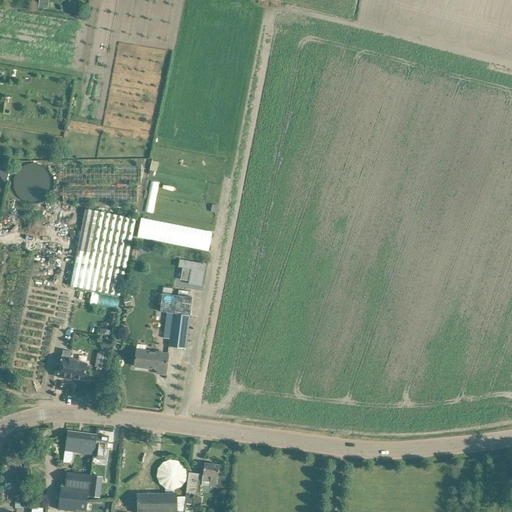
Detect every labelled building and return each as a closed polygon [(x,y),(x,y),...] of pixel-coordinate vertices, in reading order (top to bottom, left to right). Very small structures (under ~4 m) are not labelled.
[(0,177),(5,183),(10,161),(0,161),(0,177)] [(75,176),(94,176),(94,168),(100,168),(100,172),(107,172),(107,171),(112,171),(112,163),(71,163),(71,170),(76,170),(75,176)] [(84,209),(69,286),(120,296),(136,219),(84,209)] [(179,260),(178,267),(183,267),(180,279),(189,281),(188,284),(201,286),(205,264),(179,260)] [(188,326),(189,316),(166,313),(163,338),(169,339),(168,346),(185,348),(186,339),(188,326)] [(110,339),(100,341),(102,349),(112,347),(110,339)] [(71,352),(63,350),(57,377),(66,379),(67,377),(83,380),(86,363),(70,360),(71,352)] [(167,354),(158,353),(136,350),(134,366),(156,369),(156,373),(165,374),(167,354)] [(94,451),(96,435),(88,434),(82,433),(82,434),(78,434),(79,433),(68,431),(64,459),(71,460),(72,452),(85,453),(94,455),(94,451)] [(108,437),(96,435),(94,451),(94,455),(93,458),(105,460),(106,452),(108,437)] [(164,494),(173,493),(173,490),(180,488),(185,482),(186,474),(184,465),(178,461),(169,460),(162,463),(157,469),(156,476),(159,484),(164,488),(164,494)] [(218,475),(219,465),(204,464),(202,475),(201,482),(202,482),(202,485),(223,488),(224,476),(218,475)] [(85,511),(89,484),(91,475),(66,472),(64,486),(60,486),(57,510),(76,511),(85,511)] [(182,511),(184,506),(191,506),(192,498),(189,498),(190,493),(195,494),(198,474),(188,473),(185,496),(184,496),(182,511)] [(99,497),(102,477),(91,476),(89,496),(99,497)] [(19,504),(19,491),(5,492),(6,505),(19,504)] [(182,511),(184,496),(176,496),(176,493),(173,493),(164,494),(136,494),(136,511),(182,511)]
